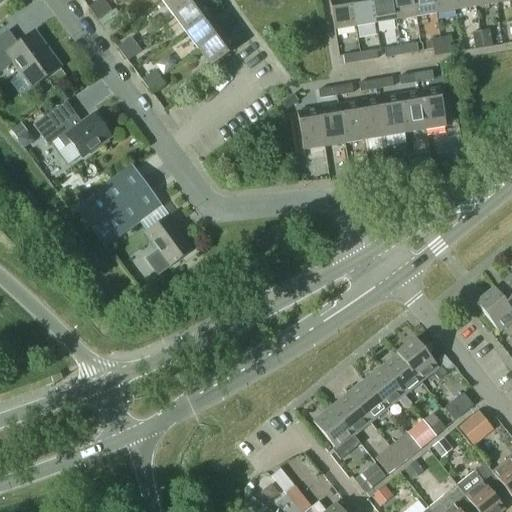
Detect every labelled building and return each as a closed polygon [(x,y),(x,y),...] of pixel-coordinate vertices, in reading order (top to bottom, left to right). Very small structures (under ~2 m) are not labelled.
[(93,15),(107,5),(102,0),(99,0),(88,8),(93,15)] [(161,0),(174,17),(196,0),(161,0)] [(209,16),(197,0),(196,0),(174,17),(186,33),(209,16)] [(355,27),(350,0),(338,0),(329,2),(334,31),(355,27)] [(350,0),(355,27),(375,24),(370,0),(350,0)] [(370,0),(375,24),(395,20),(391,0),(370,0)] [(412,0),(391,0),(395,20),(415,17),(412,0)] [(432,0),(412,0),(415,17),(435,14),(432,0)] [(453,0),(432,0),(435,14),(455,10),(453,0)] [(474,0),(453,0),(455,10),(475,7),(474,0)] [(93,15),(98,22),(112,12),(107,5),(93,15)] [(112,12),(98,22),(106,34),(125,20),(117,8),(112,12)] [(186,33),(198,50),(221,32),(209,16),(186,33)] [(483,48),(491,47),(489,30),(480,32),(483,48)] [(7,31),(0,36),(0,72),(13,62),(31,86),(58,66),(33,31),(17,43),(7,31)] [(234,49),(221,32),(198,50),(210,67),(234,49)] [(474,50),(483,48),(480,32),(472,33),(474,50)] [(450,54),(448,37),(439,39),(442,55),(450,54)] [(117,48),(122,55),(135,45),(130,38),(117,48)] [(433,57),(442,55),(439,39),(431,40),(433,57)] [(401,55),(417,52),(416,44),(400,46),(401,55)] [(122,55),(127,62),(140,52),(135,45),(122,55)] [(401,55),(400,46),(383,49),(385,58),(401,55)] [(377,59),(375,50),(359,53),(360,62),(377,59)] [(360,62),(359,53),(343,56),(344,65),(360,62)] [(141,80),(146,87),(159,77),(154,70),(141,80)] [(415,74),(416,83),(432,80),(431,71),(415,74)] [(398,77),(400,86),(416,83),(415,74),(398,77)] [(146,87),(151,94),(164,84),(159,77),(146,87)] [(374,81),(376,90),(392,87),(391,78),(374,81)] [(374,81),(358,84),(359,92),(376,90),(374,81)] [(352,93),(351,85),(334,87),(336,96),(352,93)] [(334,87),(330,88),(318,90),(319,99),(336,96),(334,87)] [(439,89),(418,92),(424,130),(445,127),(439,89)] [(404,134),(424,130),(418,92),(397,96),(404,134)] [(279,104),(284,111),(298,101),(293,94),(279,104)] [(384,137),(404,134),(397,96),(377,99),(384,137)] [(364,141),(384,137),(377,99),(357,102),(364,141)] [(65,102),(33,125),(47,145),(57,138),(64,148),(70,143),(81,157),(110,136),(94,115),(82,124),(65,102)] [(343,144),(364,141),(357,102),(337,106),(343,144)] [(323,147),(343,144),(337,106),(317,109),(323,147)] [(302,151),(323,147),(317,109),(296,113),(302,151)] [(11,131),(18,140),(27,133),(21,124),(11,131)] [(429,153),(419,154),(421,166),(431,164),(429,153)] [(390,159),(391,172),(400,171),(399,159),(390,159)] [(113,242),(161,207),(130,165),(82,200),(113,242)] [(156,276),(170,266),(192,249),(168,216),(146,233),(157,249),(144,259),(156,276)] [(493,290),(511,314),(511,279),(510,277),(494,289),(493,290)] [(498,332),(511,321),(511,314),(493,290),(494,289),(493,288),(475,303),(498,332)] [(420,382),(431,373),(437,379),(445,373),(440,366),(437,368),(414,339),(396,354),(397,355),(398,354),(420,382)] [(418,383),(420,382),(398,354),(397,355),(381,367),(403,395),(408,391),(413,397),(423,389),(418,383)] [(403,396),(403,395),(381,367),(364,381),(387,409),(396,401),(403,409),(409,404),(403,396)] [(369,422),(387,409),(364,381),(347,394),(369,422)] [(453,421),(471,406),(460,393),(443,409),(453,421)] [(353,436),(369,422),(347,394),(330,408),(353,436)] [(359,445),(352,436),(353,436),(330,408),(313,422),(333,448),(331,450),(340,460),(359,445)] [(476,411),(455,428),(470,446),(491,429),(476,411)] [(436,436),(445,429),(438,421),(429,428),(436,436)] [(436,436),(429,428),(420,435),(427,443),(436,436)] [(430,447),(439,457),(450,449),(441,438),(430,447)] [(402,463),(411,456),(405,448),(396,455),(402,463)] [(402,463),(396,455),(387,462),(393,470),(402,463)] [(492,473),(504,489),(511,498),(511,461),(509,458),(492,473)] [(402,470),(410,480),(421,470),(413,461),(402,470)] [(481,481),(464,495),(476,511),(500,511),(504,509),(494,497),(504,489),(492,473),(484,463),(473,472),(481,481)] [(363,494),(383,477),(373,464),(353,481),(363,494)] [(294,487),(292,484),(279,469),(270,477),(285,494),(294,487)] [(271,484),(261,493),(267,500),(277,491),(271,484)] [(382,485),(369,496),(378,506),(391,495),(382,485)] [(456,486),(428,508),(430,511),(476,511),(464,495),(456,486)] [(317,502),(311,507),(314,511),(343,511),(336,503),(325,511),(317,502)]
